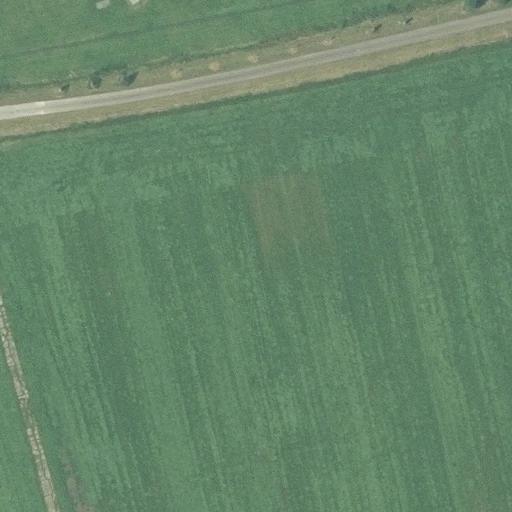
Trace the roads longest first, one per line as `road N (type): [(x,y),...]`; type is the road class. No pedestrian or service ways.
road 1 (unclassified): [(0,113),(174,90),(511,16)]
road 2 (track): [(0,323),(49,511)]
